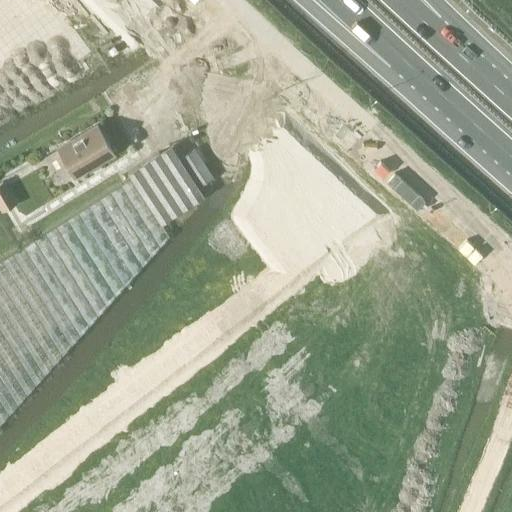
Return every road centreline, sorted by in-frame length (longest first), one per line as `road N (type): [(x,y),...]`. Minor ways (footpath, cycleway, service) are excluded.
road 1 (unclassified): [(0,506),(333,241)]
road 2 (unclassified): [(117,0),(231,108),(333,241)]
road 3 (trunk): [(403,58),(511,152)]
